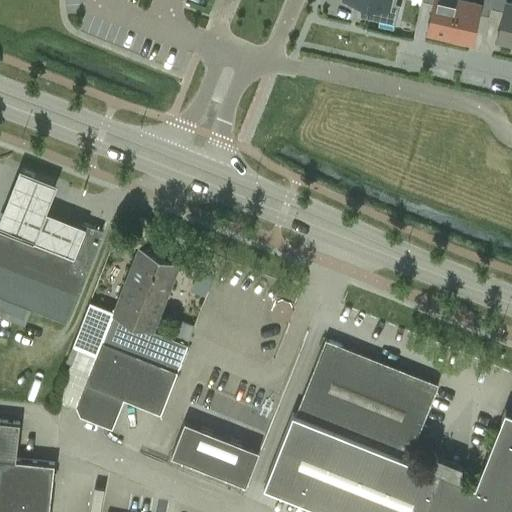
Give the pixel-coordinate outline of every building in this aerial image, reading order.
[(372,0),(369,16),(396,22),(400,4),(394,3),(394,0),(372,0)] [(427,29),(449,34),(456,0),(423,0),(433,2),(427,29)] [(489,15),(491,7),(492,0),(456,0),(449,34),(471,39),(477,12),(489,15)] [(497,37),(511,40),(511,0),(492,0),(491,7),(503,10),(497,37)] [(20,173),(0,222),(0,230),(68,257),(80,230),(46,215),(57,187),(20,173)] [(31,307),(66,321),(102,230),(84,223),(83,224),(80,230),(68,257),(0,230),(0,295),(1,295),(0,296),(0,313),(25,323),(31,307)] [(139,247),(113,314),(114,314),(154,330),(155,330),(181,263),(139,247)] [(86,381),(77,403),(81,412),(112,425),(124,396),(161,411),(188,343),(155,330),(154,330),(114,314),(103,341),(103,340),(86,382),(86,381)] [(438,383),(326,339),(296,413),(293,412),(264,485),(332,511),(511,511),(511,411),(505,409),(475,484),(446,473),(408,458),(438,383)] [(0,511),(49,511),(54,463),(16,459),(20,422),(0,419),(0,511)] [(260,449),(185,420),(171,454),(246,483),(260,449)]
